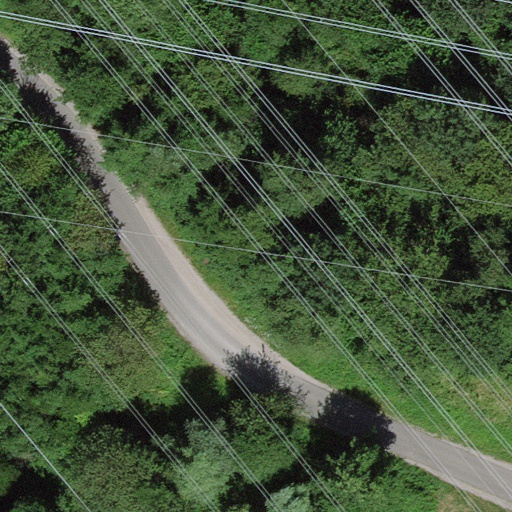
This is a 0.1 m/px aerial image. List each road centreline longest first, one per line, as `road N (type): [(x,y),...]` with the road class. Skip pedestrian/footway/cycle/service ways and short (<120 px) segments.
road 1 (track): [(0,65),(27,82),(72,133),(209,352),(511,488)]
road 2 (track): [(6,511),(209,352)]
